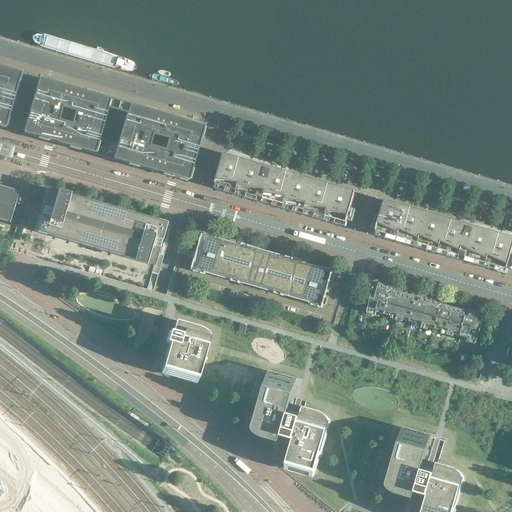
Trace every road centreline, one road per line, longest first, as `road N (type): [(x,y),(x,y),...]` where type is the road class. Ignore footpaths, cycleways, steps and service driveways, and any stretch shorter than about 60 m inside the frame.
road 1 (tertiary): [(0,149),(511,295)]
road 2 (primary): [(282,511),(210,443),(0,290)]
road 3 (primary): [(0,305),(131,400),(254,511)]
road 4 (unknown): [(21,230),(31,192),(175,237)]
